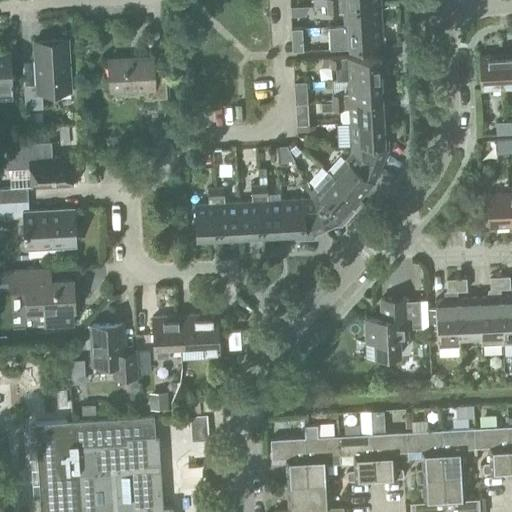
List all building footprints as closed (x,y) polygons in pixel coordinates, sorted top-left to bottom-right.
[(344,25),(381,23),(380,1),(342,3),(344,25)] [(381,23),(344,25),(344,38),(330,39),(330,48),(382,46),(381,23)] [(24,109),(45,108),(44,91),(72,89),(69,39),(33,41),(36,83),(23,84),(24,109)] [(302,42),(291,42),(292,50),(303,50),(302,42)] [(0,95),(11,95),(9,51),(0,51),(0,95)] [(503,88),(511,87),(511,53),(501,54),(503,88)] [(480,89),(503,88),(501,54),(479,55),(480,89)] [(347,79),(385,77),(384,55),(331,57),(331,65),(346,65),(347,79)] [(166,73),(154,74),(153,57),(108,59),(110,90),(144,89),(145,98),(168,97),(166,73)] [(331,57),(323,58),(323,66),(331,65),(331,57)] [(348,100),(386,98),(385,77),(347,79),(347,91),(348,100)] [(339,111),(338,92),(318,94),(318,100),(294,101),(296,125),(306,124),(305,113),(339,111)] [(349,122),(387,120),(386,98),(348,100),(349,108),(349,122)] [(351,152),(361,155),(382,161),(388,146),(387,120),(349,122),(351,152)] [(496,135),(505,134),(504,121),(495,122),(496,135)] [(497,153),(506,152),(505,139),(496,140),(497,153)] [(287,160),(282,141),(262,146),(267,165),(287,160)] [(30,165),(31,188),(73,186),(71,157),(53,158),(52,142),(7,144),(8,167),(30,165)] [(227,146),(208,147),(210,175),(229,174),(227,146)] [(354,164),(361,155),(351,152),(332,174),(359,198),(374,181),(354,164)] [(267,168),(259,168),(259,184),(267,183),(267,168)] [(332,174),(329,172),(327,170),(313,187),(318,191),(312,197),(324,226),(337,219),(339,222),(359,198),(332,174)] [(0,203),(32,201),(31,188),(0,190),(0,203)] [(488,226),(511,225),(510,193),(486,195),(488,226)] [(283,236),(305,235),(312,235),(315,231),(324,226),(312,197),(282,199),(283,236)] [(262,237),(283,236),(282,199),(268,200),(260,200),(262,237)] [(240,239),(262,237),(260,200),(252,201),(239,202),(240,239)] [(32,201),(0,203),(0,217),(24,216),(26,248),(77,245),(75,208),(32,210),(32,201)] [(219,240),(240,239),(239,202),(217,203),(219,240)] [(197,241),(219,240),(217,203),(195,204),(197,241)] [(43,269),(10,271),(11,283),(25,282),(27,312),(44,311),(45,326),(72,324),(72,314),(76,313),(73,279),(44,281),(43,269)] [(500,275),(501,286),(511,286),(510,274),(500,275)] [(490,287),(501,286),(500,275),(490,276),(490,287)] [(457,278),(458,289),(467,289),(467,277),(457,278)] [(447,290),(458,289),(457,278),(447,279),(447,290)] [(503,333),(511,332),(511,295),(501,296),(503,333)] [(481,334),(503,333),(501,296),(479,297),(481,334)] [(399,354),(399,339),(409,339),(408,327),(429,326),(427,297),(381,299),(382,318),(366,319),(368,341),(375,341),(376,356),(399,354)] [(460,335),(481,334),(479,297),(458,299),(460,335)] [(438,336),(460,335),(458,299),(436,300),(436,308),(437,328),(438,336)] [(436,308),(429,308),(430,329),(437,328),(436,308)] [(179,315),(181,344),(204,343),(205,353),(220,352),(217,313),(179,315)] [(170,345),(181,344),(179,315),(153,316),(155,357),(170,356),(170,345)] [(123,352),(122,341),(123,340),(122,322),(92,324),(94,340),(92,340),(93,364),(115,363),(116,376),(129,375),(139,375),(137,351),(123,352)] [(139,375),(129,375),(130,386),(139,385),(139,375)] [(66,388),(56,388),(57,404),(67,404),(66,388)] [(200,398),(188,398),(188,409),(200,409),(200,398)] [(93,401),(83,401),(84,411),(94,410),(93,401)] [(207,410),(191,411),(191,421),(207,420),(207,410)] [(30,427),(35,511),(171,511),(171,505),(163,506),(161,485),(158,435),(154,436),(153,419),(30,427)] [(339,434),(333,435),(317,436),(317,424),(305,425),(306,436),(308,483),(328,482),(328,489),(333,489),(335,487),(334,477),(331,474),(327,474),(326,455),(340,455),(339,434)] [(486,471),(511,470),(509,425),(475,427),(476,447),(490,446),(491,462),(485,462),(483,465),(483,470),(486,471)] [(461,448),(476,447),(475,427),(441,429),(443,474),(462,473),(463,481),(467,481),(470,478),(469,468),(467,466),(462,466),(461,448)] [(424,475),(443,474),(441,429),(406,431),(407,451),(423,450),(424,468),(418,469),(416,472),(417,482),(419,484),(424,483),(424,475)] [(394,452),(407,451),(406,431),(373,433),(376,479),(401,478),(404,475),(403,469),(401,467),(395,468),(394,452)] [(350,480),(376,479),(373,433),(339,434),(340,455),(354,454),(355,470),(350,470),(348,473),(348,478),(350,480)] [(289,484),(308,483),(306,436),(271,438),(272,458),(287,457),(289,484)] [(464,499),(463,481),(462,473),(443,474),(445,511),(479,511),(479,498),(464,499)] [(411,511),(445,511),(443,474),(424,475),(424,483),(425,500),(411,501),(411,511)] [(329,505),(328,489),(328,482),(308,483),(309,511),(344,511),(344,505),(329,505)] [(275,511),(309,511),(308,483),(289,484),(290,508),(275,509),(275,511)]
